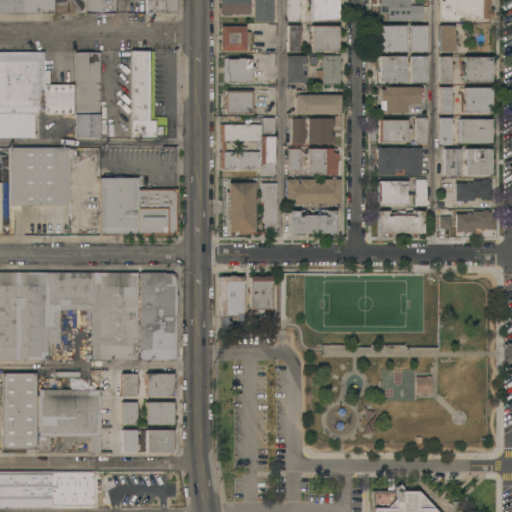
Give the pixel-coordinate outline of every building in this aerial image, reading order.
[(0,13),(0,0),(23,0),(23,13),(0,13)] [(53,0),(53,13),(23,13),(23,0),(53,0)] [(83,0),(83,13),(53,13),(53,0),(83,0)] [(114,0),(114,13),(83,13),(83,0),(114,0)] [(145,0),(176,0),(176,12),(151,12),(151,14),(146,14),(146,12),(145,12),(145,0)] [(249,0),(249,14),(219,14),(219,0),(249,0)] [(271,0),(271,21),(252,21),(252,0),(271,0)] [(286,0),(297,0),(297,20),(286,20),(286,0)] [(336,0),(337,19),(310,19),(310,0),(336,0)] [(379,0),(409,0),(409,6),(422,6),(422,21),(388,21),(388,13),(379,13),(379,0)] [(438,0),(488,0),(488,2),(487,2),(487,4),(490,4),(490,19),(480,19),(480,17),(469,18),(469,15),(455,15),(456,20),(438,20),(438,0)] [(286,25),(300,25),(300,46),(297,46),(297,51),(286,51),(286,25)] [(404,51),(378,51),(378,25),(403,25),(404,51)] [(425,51),(408,51),(408,25),(425,25),(425,51)] [(438,25),(453,25),(453,32),(455,32),(455,44),(453,44),(453,51),(438,51),(438,25)] [(244,26),(244,31),(249,31),(249,44),(244,44),(244,50),(219,50),(219,26),(244,26)] [(337,26),(337,50),(310,50),(310,26),(337,26)] [(130,51),(153,51),(153,116),(165,116),(165,137),(159,137),(159,135),(155,135),(155,138),(129,138),(130,51)] [(0,52),(42,52),(42,70),(49,70),(49,84),(71,84),(71,113),(17,113),(17,129),(3,129),(3,123),(0,123),(0,52)] [(99,137),(74,137),(74,52),(99,52),(99,137)] [(305,55),(305,64),(300,64),(300,74),(304,74),(304,82),(285,82),(285,55),(305,55)] [(339,60),(341,60),(341,65),(339,65),(339,73),(341,73),(341,78),(339,78),(339,83),(321,83),(321,81),(316,81),(316,69),(321,69),(321,55),(339,55),(339,60)] [(404,56),(404,82),(378,82),(378,56),(404,56)] [(425,81),(409,82),(408,56),(425,56),(425,81)] [(449,82),(439,82),(438,56),(449,56),(449,82)] [(489,81),(463,81),(463,57),(489,57),(489,81)] [(222,58),(227,58),(227,59),(236,59),(236,58),(243,58),(243,59),(249,59),(250,66),(252,66),(252,73),(249,73),(249,81),(243,81),(243,82),(222,82),(222,58)] [(422,87),(422,99),(418,99),(418,102),(406,102),(406,113),(383,113),(383,110),(380,110),(380,101),(379,101),(379,89),(384,89),(384,87),(422,87)] [(439,87),(450,87),(449,113),(438,113),(439,87)] [(489,88),(489,112),(463,112),(463,88),(489,88)] [(251,107),(254,107),(254,112),(251,112),(251,114),(223,114),(223,90),(251,90),(251,107)] [(338,94),(338,114),(294,113),(294,94),(338,94)] [(425,144),(414,143),(414,117),(426,118),(425,144)] [(259,124),(259,118),(272,118),(273,174),(261,174),(261,168),(217,168),(217,152),(219,152),(219,141),(218,141),(217,124),(259,124)] [(332,118),(332,130),(328,130),(328,132),(331,132),(331,144),(290,143),(291,118),(332,118)] [(449,122),(451,122),(451,125),(449,125),(449,143),(438,143),(438,118),(449,118),(449,122)] [(405,120),(405,128),(409,128),(409,133),(406,133),(405,142),(377,142),(377,119),(405,120)] [(489,119),(489,142),(458,142),(458,119),(489,119)] [(67,147),(67,205),(20,205),(20,210),(12,210),(12,234),(7,234),(7,147),(67,147)] [(419,147),(419,175),(402,175),(402,174),(401,174),(401,171),(391,171),(391,174),(375,174),(375,164),(374,164),(374,160),(375,160),(375,147),(419,147)] [(287,148),(298,148),(298,170),(287,171),(287,148)] [(306,148),(331,148),(331,153),(337,153),(337,167),(335,167),(335,175),(330,175),(330,174),(315,174),(315,172),(306,172),(306,148)] [(442,148),(459,148),(459,174),(442,174),(442,148)] [(464,148),(489,148),(489,159),(491,159),(491,164),(489,164),(489,174),(464,174),(464,148)] [(99,177),(136,177),(136,188),(175,188),(175,234),(99,235),(99,177)] [(332,203),(332,205),(326,205),(326,203),(318,203),(318,204),(314,204),(314,203),(304,203),(304,205),(301,205),(301,203),(295,203),(295,205),(293,205),(293,203),(285,203),(285,179),(297,179),(297,182),(299,182),(299,179),(314,179),(314,183),(324,183),(324,179),(340,179),(340,203),(332,203)] [(414,179),(426,179),(426,205),(414,205),(414,179)] [(455,183),(467,183),(467,182),(470,182),(470,183),(472,183),(472,180),(483,180),(483,179),(487,179),(487,180),(490,180),(490,197),(482,197),(482,200),(479,200),(479,197),(473,197),(473,200),(466,200),(466,202),(462,202),(462,200),(455,200),(455,183)] [(405,181),(405,203),(377,203),(377,181),(405,181)] [(253,231),(251,231),(251,234),(248,234),(237,234),(237,231),(226,231),(226,224),(225,224),(225,192),(226,192),(226,182),(253,182),(253,231)] [(275,235),(263,234),(260,234),(260,230),(263,230),(263,222),(262,222),(262,205),(259,205),(259,182),(275,182),(275,235)] [(328,233),(328,234),(320,234),(320,233),(303,233),(303,235),(295,235),(295,233),(289,233),(289,210),(298,210),(298,213),(325,213),(325,210),(334,210),(334,233),(328,233)] [(417,233),(417,236),(408,236),(408,233),(391,233),(391,235),(383,235),(383,233),(377,233),(377,210),(388,210),(388,212),(411,212),(411,210),(422,210),(422,233),(417,233)] [(455,213),(466,213),(466,212),(470,212),(470,213),(472,213),(472,211),(483,211),(483,210),(487,210),(487,211),(490,211),(490,228),(482,228),(482,230),(479,230),(479,228),(473,228),(473,231),(465,231),(465,233),(462,233),(462,231),(455,231),(455,213)] [(438,216),(449,216),(449,229),(438,229),(438,216)] [(0,272),(137,272),(136,360),(89,360),(89,309),(59,309),(58,343),(46,343),(46,360),(0,360),(0,272)] [(139,272),(171,272),(173,273),(175,275),(175,277),(176,359),(138,359),(139,272)] [(227,276),(227,275),(233,275),(233,276),(241,276),(241,326),(220,326),(220,315),(219,315),(219,299),(217,299),(217,276),(227,276)] [(262,309),(262,312),(258,312),(258,309),(248,309),(248,276),(250,276),(250,275),(256,275),(256,276),(263,276),(271,276),(270,309),(262,309)] [(273,314),(273,325),(273,329),(261,329),(261,314),(273,314)] [(0,373),(34,373),(34,448),(1,448),(0,373)] [(120,373),(135,373),(135,396),(120,395),(120,373)] [(171,373),(171,395),(144,395),(144,373),(171,373)] [(429,376),(414,376),(414,393),(429,393),(429,376)] [(99,389),(99,452),(89,451),(89,436),(38,436),(38,432),(37,432),(37,395),(38,395),(38,389),(99,389)] [(120,402),(135,402),(135,424),(120,424),(120,402)] [(171,402),(171,424),(144,424),(144,402),(171,402)] [(120,430),(135,430),(135,451),(120,451),(120,430)] [(171,430),(171,452),(144,452),(144,430),(171,430)] [(0,508),(0,471),(95,471),(95,508),(0,508)] [(372,511),(372,491),(395,491),(395,487),(396,485),(398,485),(400,486),(401,487),(401,490),(417,490),(437,511),(372,511)]
